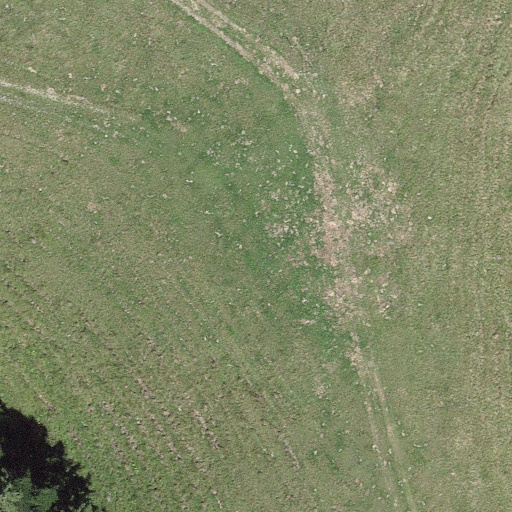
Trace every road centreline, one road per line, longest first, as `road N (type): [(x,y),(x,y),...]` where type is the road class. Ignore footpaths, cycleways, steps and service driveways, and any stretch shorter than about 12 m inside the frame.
road 1 (track): [(301,98),(273,134),(228,148),(0,88)]
road 2 (track): [(342,248),(329,166),(301,98)]
road 3 (track): [(301,98),(190,0)]
